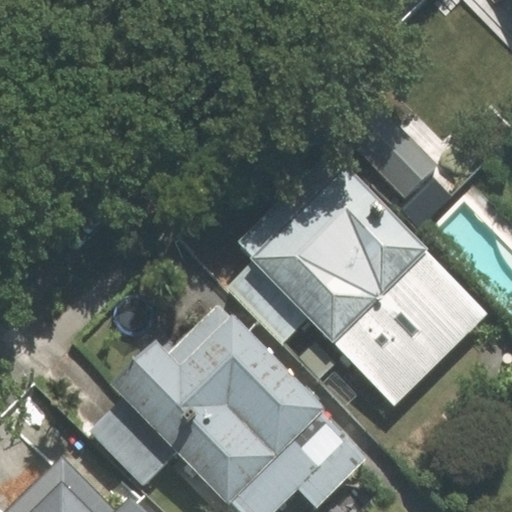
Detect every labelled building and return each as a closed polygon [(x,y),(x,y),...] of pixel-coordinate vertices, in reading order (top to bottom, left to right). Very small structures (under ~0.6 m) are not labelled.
[(511,66),(511,44),(469,0),(381,0),(377,4),(472,105),(511,66)] [(440,173),(377,109),(339,147),(402,211),(440,173)] [(250,269),(227,291),(283,349),(305,328),(390,417),(488,325),(331,159),(233,251),(250,269)] [(139,495),(171,464),(217,511),(281,511),(294,500),(305,511),(350,511),(382,481),(212,306),(80,435),(139,495)] [(144,511),(132,499),(119,511),(105,511),(61,467),(15,511),(144,511)]
